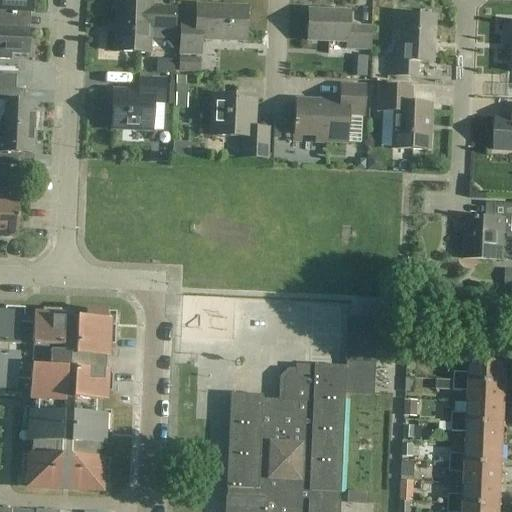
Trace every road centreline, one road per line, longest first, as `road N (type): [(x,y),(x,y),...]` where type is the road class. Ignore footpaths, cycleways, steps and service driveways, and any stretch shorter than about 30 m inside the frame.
road 1 (residential): [(147,506),(156,289),(144,281),(62,276)]
road 2 (residential): [(76,0),(62,276)]
road 3 (residential): [(459,174),(467,0)]
road 4 (residential): [(147,506),(0,495)]
